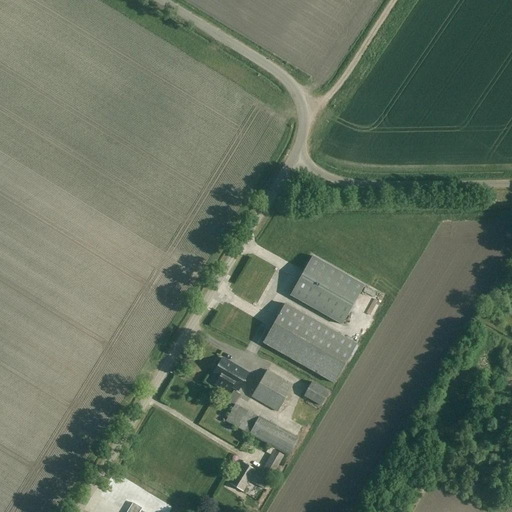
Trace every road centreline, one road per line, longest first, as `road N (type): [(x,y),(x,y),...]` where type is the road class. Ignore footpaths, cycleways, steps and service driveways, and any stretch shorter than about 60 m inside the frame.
road 1 (tertiary): [(76,511),(294,157)]
road 2 (tertiary): [(294,157),(304,129),(298,96),(277,70),(163,0)]
road 3 (unclassified): [(294,157),(327,179),(358,186),(511,184)]
road 4 (track): [(301,113),(320,108),(392,0)]
